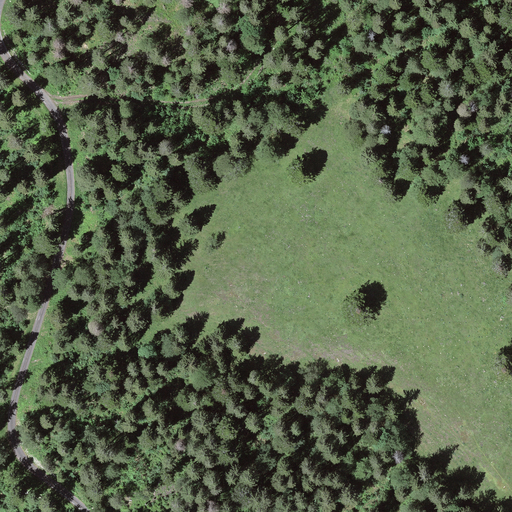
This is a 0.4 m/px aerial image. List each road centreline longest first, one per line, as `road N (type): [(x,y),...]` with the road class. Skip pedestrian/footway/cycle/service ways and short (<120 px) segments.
road 1 (track): [(0,44),(58,117),(71,188),(12,433),(28,463),(88,511)]
road 2 (track): [(49,103),(113,96),(197,104),(227,96),(268,52),(294,0)]
